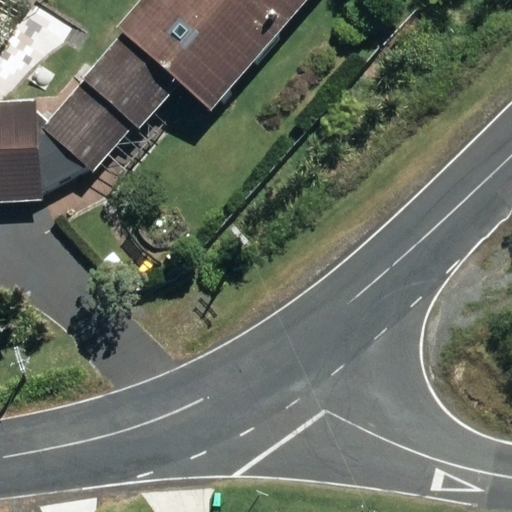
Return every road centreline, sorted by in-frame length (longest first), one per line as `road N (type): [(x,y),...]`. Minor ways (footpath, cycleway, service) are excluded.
road 1 (residential): [(511,160),(275,367)]
road 2 (residential): [(275,367),(129,433),(0,463)]
road 3 (residential): [(511,481),(404,452),(329,417),(275,367)]
